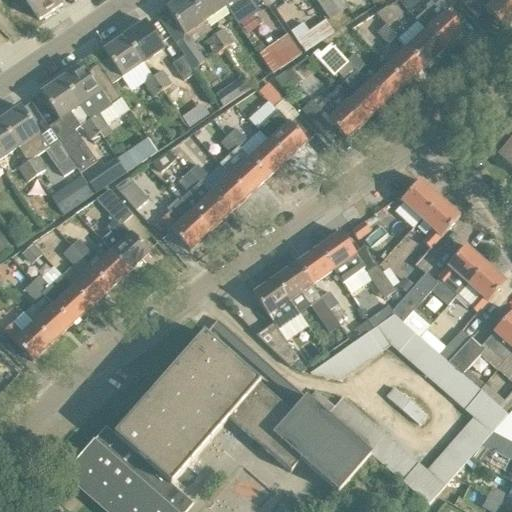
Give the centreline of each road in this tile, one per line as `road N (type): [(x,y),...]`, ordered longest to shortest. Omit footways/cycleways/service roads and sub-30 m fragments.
road 1 (residential): [(0,452),(50,401),(438,124)]
road 2 (tertiary): [(0,83),(123,0)]
road 3 (residential): [(511,228),(438,124)]
